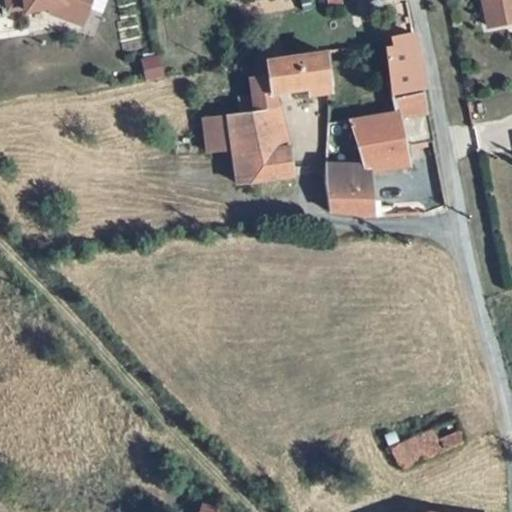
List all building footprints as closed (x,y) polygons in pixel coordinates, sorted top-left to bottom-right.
[(19,0),(21,9),(38,6),(38,10),(62,5),(78,3),(99,10),(103,0),(19,0)] [(511,0),(485,0),(490,23),(511,18),(511,0)] [(62,5),(63,12),(95,23),(99,10),(78,3),(62,5)] [(385,87),(422,81),(413,32),(378,39),(385,87)] [(247,76),(249,88),(253,87),(277,87),(307,86),(308,90),(325,87),(331,85),(325,46),(250,59),(252,74),(247,76)] [(255,104),(253,87),(249,88),(237,90),(240,106),(255,104)] [(287,137),(277,87),(253,87),(255,104),(240,106),(247,141),(287,137)] [(398,142),(433,137),(423,89),(393,93),(398,142)] [(398,142),(393,93),(386,93),(388,108),(350,113),(359,153),(399,149),(398,142)] [(247,141),(240,106),(225,110),(232,145),(238,179),(292,170),(287,137),(247,141)] [(202,115),(208,150),(232,145),(225,110),(202,115)] [(362,168),(406,162),(399,149),(359,153),(355,154),(324,158),(322,173),(328,212),(372,214),(362,168)] [(447,413),(379,447),(389,468),(458,435),(447,413)] [(196,511),(235,511),(199,503),(196,511)]
